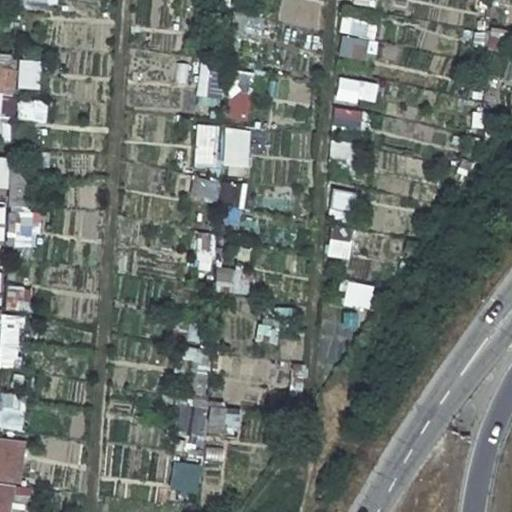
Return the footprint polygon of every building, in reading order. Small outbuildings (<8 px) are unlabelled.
[(483,47),(508,52),(511,32),(486,27),(483,47)] [(373,60),(375,39),(339,36),(337,57),(373,60)] [(14,58),(0,57),(0,91),(13,92),(14,58)] [(16,87),(37,88),(38,60),(17,59),(16,87)] [(194,93),(217,97),(221,64),(199,61),(194,93)] [(246,120),(252,71),(229,69),(224,118),(246,120)] [(374,102),(375,81),(337,79),(336,100),(374,102)] [(14,119),(44,122),(46,102),(16,99),(14,119)] [(333,106),(329,125),(357,130),(361,111),(333,106)] [(193,124),(192,167),(215,167),(216,124),(193,124)] [(246,166),(251,130),(224,126),(219,162),(246,166)] [(329,139),(326,157),(350,160),(352,143),(329,139)] [(241,220),(240,180),(190,183),(191,201),(217,199),(218,221),(241,220)] [(325,219),(347,223),(353,193),(331,188),(325,219)] [(286,213),(285,192),(266,193),(267,215),(286,213)] [(212,228),(212,203),(197,203),(196,228),(212,228)] [(11,220),(13,247),(32,245),(30,218),(11,220)] [(260,245),(276,247),(278,231),(262,229),(260,245)] [(211,273),(211,233),(195,233),(194,273),(211,273)] [(326,238),(324,256),(347,259),(349,240),(326,238)] [(215,267),(212,291),(245,295),(248,271),(215,267)] [(338,303),(366,310),(371,285),(344,279),(338,303)] [(3,308),(28,308),(28,286),(3,285),(3,308)] [(267,307),(268,329),(286,328),(285,307),(267,307)] [(0,367),(19,366),(16,312),(0,312),(0,367)] [(185,349),(175,427),(201,430),(211,352),(185,349)] [(0,393),(0,426),(20,429),(24,396),(0,393)] [(237,435),(239,407),(208,405),(206,433),(237,435)] [(0,480),(21,481),(23,439),(0,438),(0,480)] [(195,494),(199,464),(170,461),(167,490),(195,494)] [(0,483),(0,511),(10,511),(15,486),(0,483)]
